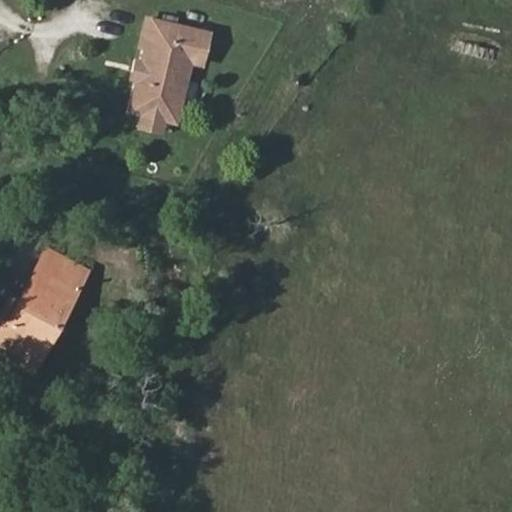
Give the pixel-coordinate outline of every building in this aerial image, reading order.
[(206,61),(212,32),(149,19),(143,46),(150,47),(146,64),(142,84),(137,110),(148,112),(169,117),(181,119),(194,58),(206,61)] [(142,84),(146,64),(135,62),(131,81),(142,84)] [(145,127),(167,131),(169,117),(148,112),(145,127)] [(40,355),(86,270),(48,248),(20,300),(1,335),(40,355)] [(40,355),(1,335),(20,300),(11,294),(0,314),(0,352),(33,370),(40,355)]
